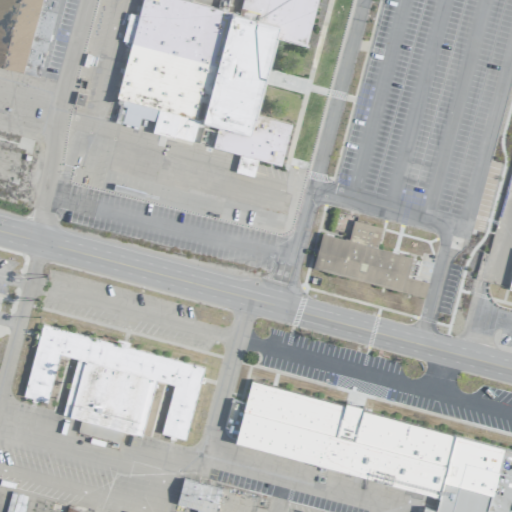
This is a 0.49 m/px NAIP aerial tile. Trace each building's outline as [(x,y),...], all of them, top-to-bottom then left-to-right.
[(0,0),(0,65),(39,74),(55,0),(0,0)] [(321,0),(236,0),(234,10),(191,0),(140,0),(115,34),(127,42),(114,97),(121,103),(113,114),(125,123),(134,125),(140,117),(152,120),(150,131),(196,141),(201,121),(212,123),(215,125),(210,146),(237,152),(233,171),(251,175),(255,158),(279,164),(288,122),(255,114),(273,37),(311,46),(321,0)] [(375,247),(379,225),(350,219),(346,237),(318,231),(310,269),(422,294),(425,279),(405,275),(409,254),(375,247)] [(200,364),(125,347),(127,340),(114,338),(113,340),(38,324),(22,395),(46,400),(56,353),(73,356),(61,414),(78,418),(75,431),(118,440),(120,430),(140,434),(152,379),(170,383),(159,432),(184,438),(200,364)] [(232,445),(437,491),(433,508),(420,505),(418,511),(511,511),(511,443),(246,384),(232,445)] [(173,504),(201,510),(212,511),(218,486),(180,477),(173,504)]
